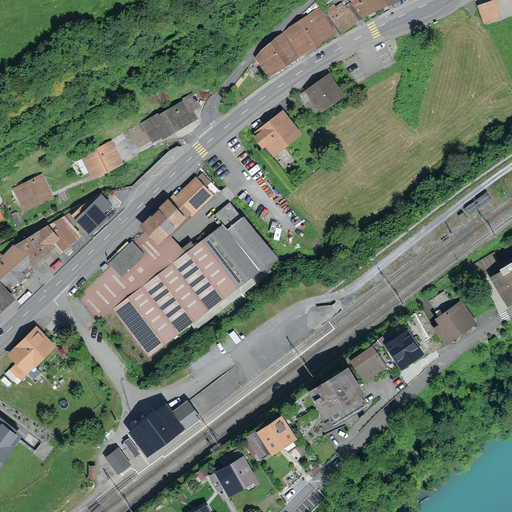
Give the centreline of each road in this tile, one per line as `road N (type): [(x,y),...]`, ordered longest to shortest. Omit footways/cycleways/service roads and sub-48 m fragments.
road 1 (residential): [(511,313),(428,375),(287,511)]
road 2 (primary): [(0,338),(215,135)]
road 3 (primary): [(215,135),(340,47),(437,0)]
road 4 (residential): [(310,0),(214,99),(215,135)]
